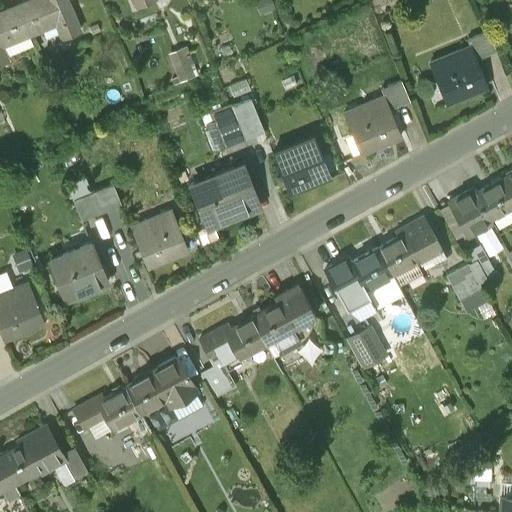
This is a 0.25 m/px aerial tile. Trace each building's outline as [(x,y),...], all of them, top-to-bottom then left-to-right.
[(39,0),(17,10),(28,37),(56,25),(63,41),(80,34),(67,2),(65,0),(39,0)] [(133,0),(138,10),(156,3),(154,0),(133,0)] [(0,68),(8,65),(1,49),(28,37),(17,10),(0,17),(0,68)] [(466,41),(469,49),(475,62),(496,53),(487,33),(466,41)] [(184,82),(203,74),(191,46),(172,53),(184,82)] [(469,49),(429,66),(437,86),(441,84),(449,104),(485,89),(478,72),(479,71),(475,62),(469,49)] [(381,98),(387,112),(408,103),(399,82),(378,91),(381,98)] [(381,98),(341,115),(350,136),(354,134),(362,152),(358,154),(359,156),(399,138),(387,112),(381,98)] [(230,108),(235,121),(244,141),(263,133),(249,101),(230,108)] [(235,121),(215,129),(223,149),(244,141),(235,121)] [(314,138),(273,155),(283,178),(284,177),(291,194),(327,179),(318,159),(322,158),(314,138)] [(242,167),(189,188),(198,208),(202,207),(210,223),(206,225),(207,228),(258,206),(242,167)] [(511,172),(502,178),(503,179),(511,195),(511,172)] [(511,195),(503,179),(475,194),(490,220),(511,207),(511,195)] [(113,186),(93,194),(101,214),(121,206),(113,186)] [(473,189),(448,202),(468,237),(492,224),(490,220),(475,194),(473,189)] [(81,223),(101,214),(93,194),(73,203),(81,223)] [(171,212),(131,229),(140,250),(141,250),(148,267),(184,253),(175,233),(179,231),(171,212)] [(402,229),(409,242),(422,235),(425,241),(434,236),(423,217),(402,229)] [(409,242),(402,229),(400,229),(403,234),(377,248),(391,275),(419,259),(409,242)] [(90,246),(50,262),(58,281),(59,280),(67,301),(102,286),(95,268),(99,267),(90,246)] [(495,273),(480,246),(466,253),(481,281),(495,273)] [(349,258),(347,259),(364,290),(365,289),(391,275),(377,248),(351,263),(349,258)] [(365,289),(364,290),(347,259),(325,272),(346,311),(370,297),(365,289)] [(481,289),(467,263),(444,275),(458,301),(481,289)] [(28,285),(0,296),(0,328),(5,340),(41,325),(32,305),(36,304),(28,285)] [(297,286),(276,298),(284,312),(296,305),(299,311),(308,306),(297,286)] [(284,312),(276,298),(274,299),(277,304),(251,318),(265,344),(293,329),(284,312)] [(222,328),(220,329),(228,343),(216,350),(219,355),(217,356),(226,371),(241,362),(239,359),(265,344),(251,318),(225,332),(222,328)] [(370,327),(347,340),(362,368),(385,355),(370,327)] [(228,343),(220,329),(199,341),(210,360),(217,356),(219,355),(216,350),(228,343)] [(389,339),(402,370),(423,361),(410,330),(389,339)] [(177,358),(125,388),(139,414),(166,399),(169,406),(195,392),(177,358)] [(200,376),(213,398),(231,388),(223,372),(218,375),(215,368),(200,376)] [(97,397),(74,410),(85,430),(106,418),(112,429),(139,414),(125,388),(100,402),(97,397)] [(62,455),(46,426),(17,442),(20,447),(0,457),(0,460),(13,484),(40,469),(43,473),(64,461),(61,456),(62,455)] [(90,437),(78,444),(87,461),(99,454),(90,437)] [(61,456),(64,461),(74,481),(88,474),(74,449),(62,455),(61,456)] [(0,490),(1,490),(7,502),(19,496),(13,484),(0,460),(0,490)] [(511,511),(511,498),(499,498),(498,511),(511,511)]
